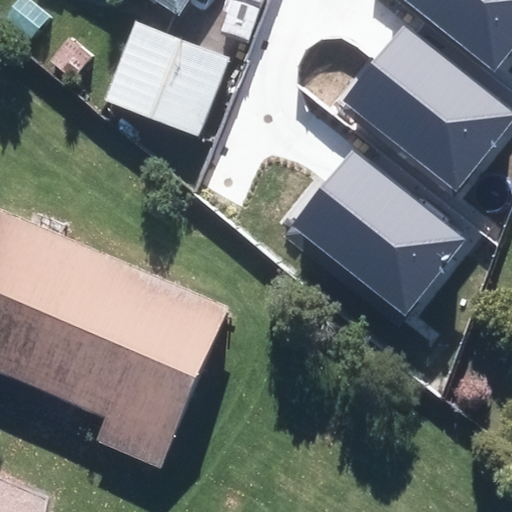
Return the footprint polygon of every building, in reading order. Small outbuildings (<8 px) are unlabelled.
[(152,0),(185,20),(198,0),(152,0)] [(511,0),(402,0),(495,74),(511,52),(511,0)] [(415,34),(405,26),(400,33),(345,99),(461,195),(511,133),(511,95),(424,23),(415,34)] [(230,60),(136,26),(106,106),(201,140),(230,60)] [(362,157),(352,150),(347,156),(292,223),(409,319),(478,234),(371,146),(362,157)] [(198,319),(0,238),(0,414),(136,470),(198,319)]
